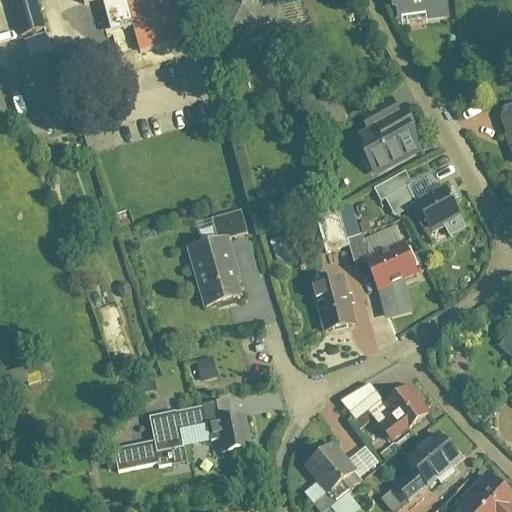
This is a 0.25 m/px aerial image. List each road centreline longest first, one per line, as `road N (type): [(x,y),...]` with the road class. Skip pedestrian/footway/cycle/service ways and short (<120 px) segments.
road 1 (residential): [(511,242),(431,118),(374,0)]
road 2 (residential): [(400,356),(326,394),(296,421),(280,467),(283,511)]
road 3 (residential): [(400,356),(511,464)]
road 4 (residential): [(511,269),(400,356)]
